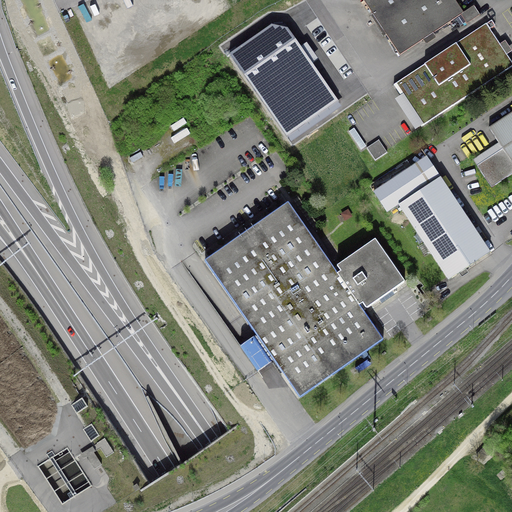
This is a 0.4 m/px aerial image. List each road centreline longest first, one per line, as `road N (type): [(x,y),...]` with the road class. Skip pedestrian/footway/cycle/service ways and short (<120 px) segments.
road 1 (motorway): [(197,424),(77,224),(0,48)]
road 2 (secondary): [(222,511),(511,278)]
road 3 (motorway): [(197,424),(0,165)]
road 4 (unknown): [(319,0),(305,21),(308,39),(332,72),(349,80),(400,63),(502,0)]
road 5 (unknown): [(308,449),(178,274),(170,254),(181,236)]
road 6 (motorway): [(68,319),(192,511)]
road 7 (track): [(404,511),(511,401)]
road 8 (unknown): [(181,236),(160,193),(245,134)]
road 9 (motorway): [(0,208),(68,319)]
